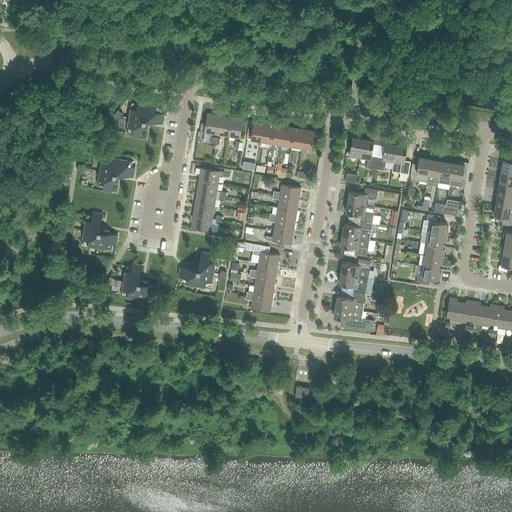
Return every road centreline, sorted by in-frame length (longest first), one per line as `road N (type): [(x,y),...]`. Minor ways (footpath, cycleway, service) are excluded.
road 1 (unclassified): [(0,330),(77,318),(267,338)]
road 2 (residential): [(298,341),(336,103)]
road 3 (unclassified): [(511,365),(298,341)]
road 4 (residential): [(511,287),(468,280),(461,270),(485,127)]
road 5 (residential): [(177,161),(153,177),(146,224),(145,231),(166,234),(175,175)]
road 6 (residential): [(485,127),(336,103)]
road 7 (residential): [(336,103),(191,79)]
road 8 (residential): [(191,79),(49,61)]
